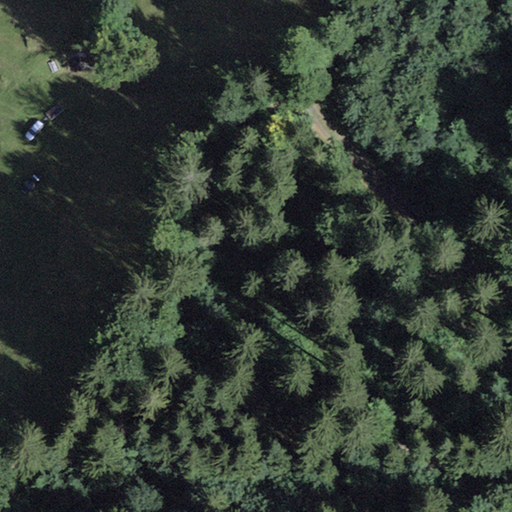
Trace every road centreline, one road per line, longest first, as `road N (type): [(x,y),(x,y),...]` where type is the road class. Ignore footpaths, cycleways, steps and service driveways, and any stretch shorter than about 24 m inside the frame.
road 1 (track): [(304,81),(338,138),(422,228),(511,290)]
road 2 (track): [(60,99),(200,59),(262,59),(304,81)]
